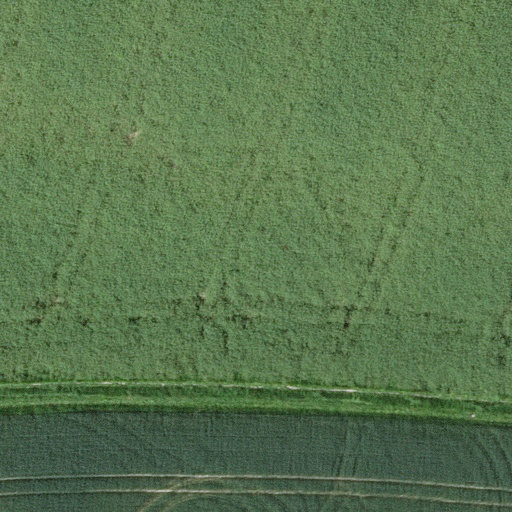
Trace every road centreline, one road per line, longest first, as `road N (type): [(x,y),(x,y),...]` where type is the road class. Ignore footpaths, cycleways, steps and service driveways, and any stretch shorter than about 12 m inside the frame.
road 1 (track): [(0,394),(251,394),(511,412)]
road 2 (track): [(0,394),(251,394),(511,412)]
